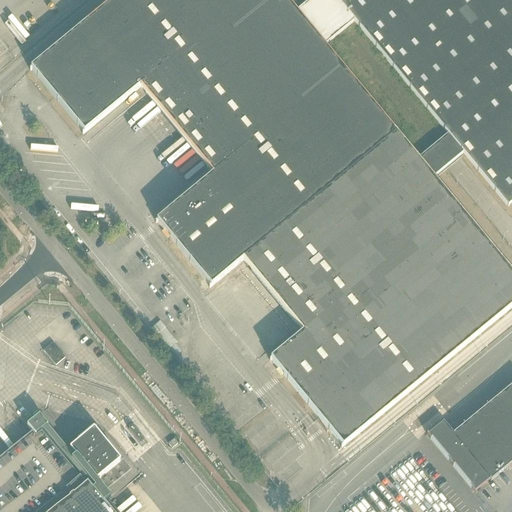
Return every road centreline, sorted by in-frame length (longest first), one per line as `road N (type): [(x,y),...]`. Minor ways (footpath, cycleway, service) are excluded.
road 1 (unclassified): [(55,250),(270,511)]
road 2 (unknown): [(0,342),(53,323),(73,332),(112,377)]
